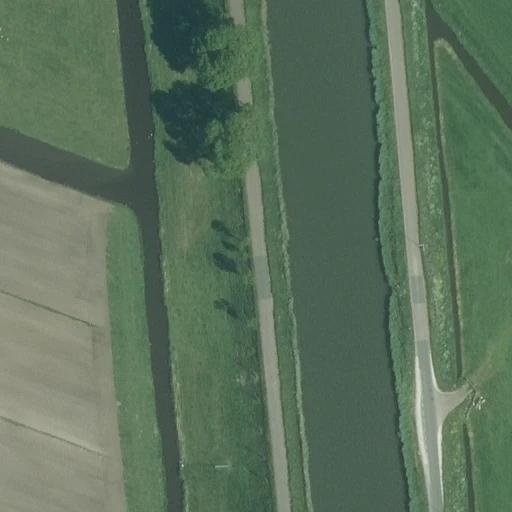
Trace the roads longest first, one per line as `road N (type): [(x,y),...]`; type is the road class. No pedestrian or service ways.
road 1 (unclassified): [(288,511),(240,0)]
road 2 (unclassified): [(438,511),(393,0)]
road 3 (track): [(430,418),(494,373),(511,328)]
